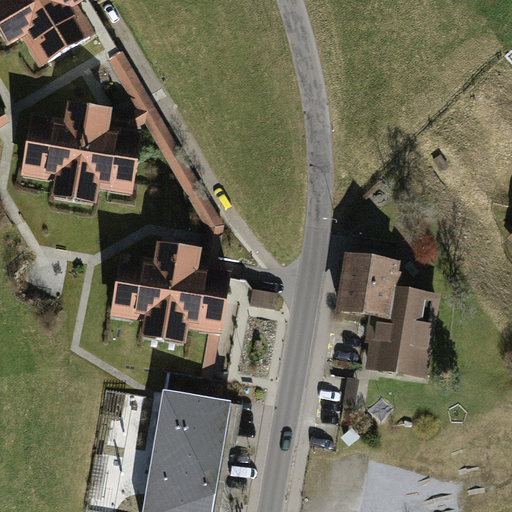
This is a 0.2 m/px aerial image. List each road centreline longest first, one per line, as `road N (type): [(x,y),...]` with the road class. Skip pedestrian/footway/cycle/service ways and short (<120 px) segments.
road 1 (tertiary): [(291,0),(316,98),(321,178),(269,511)]
road 2 (track): [(281,280),(225,204),(114,15)]
